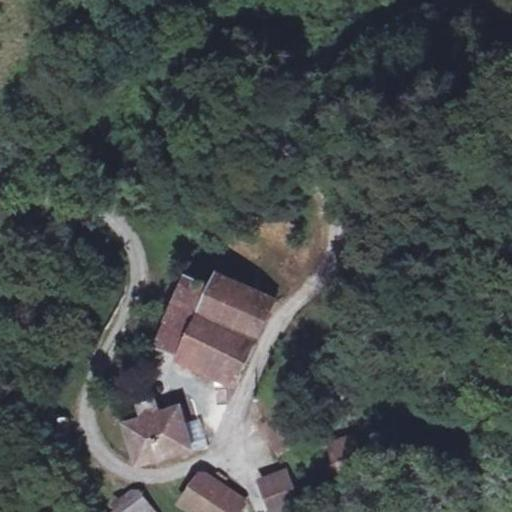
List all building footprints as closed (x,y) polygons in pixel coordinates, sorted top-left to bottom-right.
[(238,391),(280,302),(219,273),(212,288),(185,276),(153,342),(179,354),(175,361),(238,391)] [(194,453),(182,409),(158,415),(153,395),(137,400),(142,418),(127,422),(139,468),(194,453)] [(334,461),(364,451),(358,433),(328,442),(334,461)] [(290,470),(259,480),(270,511),(287,511),(302,507),(290,470)] [(197,471),(176,501),(193,511),(241,511),(248,502),(197,471)] [(156,511),(135,486),(111,505),(117,511),(156,511)]
